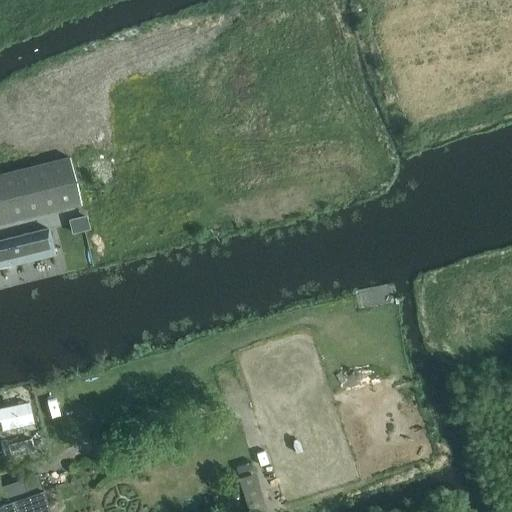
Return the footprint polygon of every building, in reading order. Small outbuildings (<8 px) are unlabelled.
[(69,160),(0,176),(0,224),(80,205),(69,160)] [(0,265),(54,253),(48,228),(0,239),(0,265)] [(0,428),(33,421),(29,400),(0,406),(0,428)] [(0,505),(0,511),(50,511),(38,474),(22,480),(28,496),(0,505)] [(272,511),(261,474),(243,479),(253,511),(272,511)]
